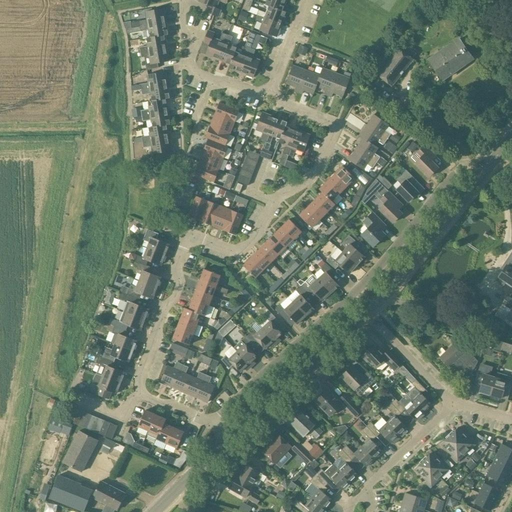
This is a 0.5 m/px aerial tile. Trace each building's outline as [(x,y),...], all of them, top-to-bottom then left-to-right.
[(226,3),(227,0),(198,0),(198,1),(208,5),(206,12),(222,18),(224,14),(220,10),(215,8),(218,1),(226,3)] [(249,11),(251,7),(253,0),(252,0),(245,0),(242,9),(249,11)] [(266,0),(265,4),(269,5),(285,12),(287,6),(284,4),(285,0),(266,0)] [(258,9),(256,14),(281,24),(286,12),(285,12),(269,5),(266,13),(258,9)] [(126,29),(165,21),(163,8),(145,11),(147,19),(138,21),(131,22),(132,27),(126,28),(126,29)] [(238,19),(245,21),(247,12),(241,11),(238,19)] [(276,37),(281,24),(256,14),(254,20),(262,23),(259,30),(276,37)] [(165,21),(126,29),(127,34),(142,31),(144,38),(146,38),(168,34),(165,21)] [(205,54),(218,59),(228,34),(222,32),(219,40),(212,38),(214,33),(208,30),(203,42),(209,44),(205,54)] [(236,47),(230,64),(229,68),(241,72),(256,34),(251,32),(245,46),(245,47),(238,44),(236,47)] [(139,47),(140,53),(166,48),(164,35),(168,35),(168,34),(146,38),(147,46),(139,47)] [(232,36),(228,34),(218,59),(230,64),(236,47),(229,44),(232,36)] [(260,35),(256,34),(241,72),(253,77),(259,60),(252,58),(260,35)] [(472,59),(458,39),(428,59),(442,79),(472,59)] [(414,59),(397,46),(376,73),(392,86),(414,59)] [(141,58),(144,57),(146,70),(158,68),(158,63),(169,61),(166,48),(140,53),(141,58)] [(294,90),(298,92),(306,71),(292,66),(286,83),(296,86),(294,90)] [(322,68),(319,76),(315,86),(316,86),(325,89),(324,93),(328,95),(336,73),(322,68)] [(319,76),(306,71),(298,92),(302,93),(304,90),(313,93),(316,86),(315,86),(319,76)] [(141,89),(167,85),(165,72),(147,75),(148,83),(140,84),(141,89)] [(336,73),(328,95),(332,96),(333,92),(343,96),(349,78),(336,73)] [(148,101),(169,97),(167,85),(141,89),(142,95),(150,93),(151,100),(148,101)] [(140,110),(141,116),(168,111),(165,98),(169,98),(169,97),(148,101),(149,109),(140,110)] [(219,102),(214,114),(234,122),(239,110),(219,102)] [(152,127),(170,124),(168,111),(141,116),(142,121),(151,120),(152,127)] [(260,140),(265,142),(274,117),(262,112),(255,129),(263,132),(260,140)] [(230,133),(234,122),(214,114),(209,125),(230,133)] [(374,115),(366,125),(387,139),(391,134),(385,130),(388,125),(374,115)] [(287,122),(274,117),(265,142),(270,144),(273,136),(280,139),(285,126),(287,122)] [(141,137),(142,142),(168,138),(166,125),(170,124),(152,127),(152,128),(148,128),(150,135),(141,137)] [(225,145),(230,133),(209,125),(205,138),(207,139),(225,145)] [(383,145),(387,139),(366,125),(359,136),(363,139),(363,138),(374,145),(377,140),(383,145)] [(285,126),(280,139),(279,143),(286,145),(279,164),(284,166),(288,155),(297,130),(285,126)] [(309,135),(297,130),(288,155),(293,157),(296,149),(303,152),(309,135)] [(168,138),(142,142),(143,147),(152,146),(153,154),(171,151),(168,138)] [(378,148),(374,145),(363,138),(363,139),(356,149),(376,163),(380,157),(374,153),(378,148)] [(207,139),(203,150),(223,158),(228,146),(225,145),(207,139)] [(387,141),(384,148),(393,152),(397,146),(387,141)] [(413,141),(404,152),(410,157),(419,147),(413,141)] [(411,158),(415,163),(429,177),(438,168),(428,158),(433,154),(424,145),(411,158)] [(376,163),(356,149),(349,159),(363,169),(367,164),(373,168),(376,163)] [(219,170),(223,158),(203,150),(198,162),(219,170)] [(246,157),(258,162),(260,154),(249,150),(246,157)] [(255,168),(258,162),(246,157),(244,163),(255,168)] [(382,166),(386,161),(381,157),(377,162),(382,166)] [(284,166),(297,171),(300,165),(287,160),(284,166)] [(214,182),(219,170),(198,162),(194,174),(214,182)] [(242,169),(253,173),(255,168),(244,163),(242,169)] [(342,166),(334,173),(347,186),(354,178),(342,166)] [(251,179),(253,173),(242,169),(239,175),(251,179)] [(418,192),(410,184),(415,179),(406,170),(396,179),(401,184),(396,189),(409,202),(418,192)] [(362,171),(354,178),(365,189),(366,187),(372,178),(362,171)] [(339,193),(347,186),(334,173),(327,181),(339,193)] [(225,186),(231,188),(235,176),(230,174),(225,186)] [(248,186),(251,179),(239,175),(237,181),(248,186)] [(319,189),(322,192),(332,201),(339,193),(327,181),(319,189)] [(235,190),(240,192),(243,185),(238,183),(235,190)] [(368,188),(362,199),(363,200),(365,202),(374,193),(369,189),(368,188)] [(234,200),(236,194),(226,191),(224,197),(234,200)] [(379,209),(393,222),(402,213),(393,204),(398,200),(389,191),(380,199),(384,203),(379,209)] [(335,204),(332,201),(322,192),(315,199),(327,212),(335,204)] [(188,215),(199,220),(207,200),(196,195),(188,215)] [(235,201),(247,204),(249,199),(236,196),(235,201)] [(315,199),(307,207),(319,219),(327,212),(315,199)] [(219,205),(207,200),(199,220),(211,225),(219,205)] [(231,209),(219,205),(211,225),(223,230),(231,209)] [(319,219),(307,207),(299,215),(306,221),(304,223),(310,229),(319,219)] [(349,208),(344,213),(347,217),(352,211),(349,208)] [(243,214),(231,209),(223,230),(235,234),(243,214)] [(361,234),(373,246),(385,234),(378,227),(383,223),(372,212),(363,222),(368,227),(361,234)] [(347,217),(344,213),(339,218),(342,222),(347,217)] [(282,226),(294,238),(301,231),(289,219),(282,226)] [(334,223),(329,229),(332,232),(337,227),(334,223)] [(282,226),(275,233),(287,245),(294,238),(282,226)] [(149,242),(147,247),(166,254),(170,244),(156,239),(159,233),(147,229),(143,240),(149,242)] [(332,232),(329,229),(324,234),(327,237),(332,232)] [(287,245),(275,233),(266,242),(278,254),(287,245)] [(346,248),(342,252),(357,265),(364,256),(354,247),(358,242),(349,235),(341,243),(346,248)] [(271,262),(278,254),(266,242),(258,250),(271,262)] [(311,246),(306,251),(310,255),(315,250),(311,246)] [(135,261),(139,263),(150,267),(147,265),(147,264),(149,260),(154,262),(162,265),(166,254),(147,247),(144,257),(137,255),(135,261)] [(350,273),(357,265),(342,252),(337,248),(327,260),(336,268),(339,264),(350,273)] [(251,257),(263,270),(271,262),(258,250),(251,257)] [(310,255),(306,251),(301,257),(304,260),(310,255)] [(511,286),(511,252),(504,264),(506,266),(497,279),(504,284),(505,282),(511,286)] [(255,277),(263,270),(251,257),(243,265),(255,277)] [(296,261),(291,267),(294,270),(299,265),(296,261)] [(161,277),(148,272),(150,267),(139,263),(138,264),(137,268),(143,270),(139,281),(157,287),(161,277)] [(325,272),(318,279),(331,293),(339,286),(329,276),(334,272),(326,263),(321,267),(325,272)] [(286,278),(294,270),(291,267),(283,274),(286,278)] [(218,286),(218,285),(222,275),(204,269),(200,279),(218,286)] [(275,282),(279,286),(284,280),(281,277),(275,282)] [(197,289),(214,296),(216,290),(228,294),(229,290),(218,286),(200,279),(197,289)] [(305,282),(300,286),(309,295),(313,291),(323,301),(331,293),(318,279),(310,286),(305,282)] [(121,292),(138,299),(140,293),(153,298),(157,287),(139,281),(137,286),(131,284),(129,289),(123,286),(121,292)] [(271,293),(279,286),(275,282),(268,290),(271,293)] [(300,295),(293,302),(306,316),(314,309),(304,299),(309,295),(300,286),(296,290),(300,295)] [(197,289),(193,299),(210,306),(210,305),(214,296),(197,289)] [(244,294),(249,300),(252,297),(247,291),(244,294)] [(123,311),(145,319),(148,312),(149,309),(136,304),(138,299),(121,292),(119,298),(127,301),(123,311)] [(511,311),(507,318),(511,320),(511,297),(507,295),(502,303),(511,310),(511,311)] [(193,299),(189,309),(206,316),(212,318),(216,307),(210,305),(210,306),(193,299)] [(237,304),(240,308),(245,303),(242,299),(237,304)] [(299,323),(306,316),(293,302),(285,309),(280,304),(276,309),(284,318),(289,313),(299,323)] [(240,308),(237,304),(231,309),(235,313),(240,308)] [(189,309),(185,307),(181,318),(197,324),(202,326),(206,316),(189,309)] [(109,324),(126,330),(128,325),(141,330),(142,326),(145,319),(123,311),(119,321),(111,318),(109,324)] [(262,328),(276,343),(280,340),(278,337),(282,334),(280,332),(285,327),(271,313),(266,317),(270,321),(262,328)] [(224,316),(219,321),(222,325),(227,320),(224,316)] [(197,325),(197,324),(181,318),(177,328),(193,334),(199,336),(203,327),(197,325)] [(222,325),(219,321),(213,326),(217,330),(222,325)] [(115,344),(133,351),(137,340),(124,336),(126,330),(109,324),(107,330),(115,333),(111,343),(115,344)] [(423,329),(428,335),(434,329),(426,326),(423,329)] [(218,331),(219,331),(223,336),(228,333),(222,327),(218,331)] [(189,345),(193,334),(177,328),(173,339),(189,345)] [(255,328),(246,336),(261,352),(266,348),(270,345),(272,347),(276,343),(262,328),(258,332),(255,328)] [(237,351),(251,366),(255,363),(253,360),(256,357),(256,356),(261,352),(246,336),(241,340),(234,347),(237,351)] [(212,341),(207,339),(203,350),(208,352),(212,341)] [(465,350),(456,341),(440,357),(449,366),(454,361),(460,367),(459,369),(468,379),(475,366),(469,359),(473,356),(466,349),(465,350)] [(511,352),(511,344),(497,341),(495,349),(511,352)] [(191,360),(195,351),(174,342),(170,351),(191,360)] [(133,351),(115,344),(113,349),(107,346),(103,357),(114,362),(116,356),(129,361),(133,351)] [(402,364),(398,360),(388,349),(384,353),(380,349),(379,351),(373,345),(362,356),(367,362),(369,361),(376,368),(386,358),(392,365),(396,369),(402,364)] [(247,370),(251,366),(237,351),(229,359),(226,355),(221,359),(229,369),(234,364),(241,371),(244,368),(247,370)] [(198,361),(216,368),(219,360),(201,354),(198,361)] [(114,362),(103,357),(99,356),(96,362),(100,364),(99,367),(105,370),(103,376),(121,383),(125,372),(112,367),(114,362)] [(166,384),(173,387),(182,364),(176,361),(174,368),(168,365),(161,382),(166,384)] [(188,367),(182,364),(173,387),(180,390),(184,392),(191,376),(186,373),(188,367)] [(341,376),(360,395),(375,380),(367,372),(362,376),(352,365),(341,376)] [(479,391),(490,395),(496,377),(485,374),(487,368),(480,365),(474,383),(481,385),(479,391)] [(399,372),(403,377),(408,371),(404,367),(399,372)] [(197,378),(191,376),(184,392),(189,394),(196,397),(206,374),(199,372),(197,378)] [(121,383),(103,376),(97,374),(96,375),(95,377),(94,379),(94,382),(93,384),(99,386),(96,394),(109,399),(112,391),(117,393),(118,390),(121,383)] [(212,377),(206,374),(196,397),(207,402),(215,386),(209,383),(212,377)] [(506,380),(496,377),(490,395),(501,398),(504,387),(511,389),(511,384),(511,376),(507,375),(506,380)] [(419,392),(411,399),(424,412),(432,404),(421,394),(426,389),(416,379),(411,383),(419,392)] [(316,400),(330,415),(342,404),(327,389),(316,400)] [(362,410),(357,405),(345,392),(338,399),(355,416),(362,410)] [(415,419),(416,420),(417,418),(419,420),(424,415),(422,413),(424,412),(411,399),(407,394),(399,402),(396,398),(391,402),(401,413),(405,409),(415,419)] [(395,415),(387,423),(399,435),(407,428),(397,417),(401,413),(391,402),(387,407),(395,415)] [(323,431),(315,424),(315,423),(300,408),(288,421),(303,436),(308,431),(317,438),(323,431)] [(73,423),(80,425),(85,412),(79,409),(73,423)] [(139,426),(149,430),(156,414),(146,410),(139,426)] [(92,415),(85,412),(80,425),(86,428),(92,415)] [(166,419),(156,414),(149,430),(147,434),(157,439),(166,419)] [(92,415),(86,428),(92,431),(98,417),(92,415)] [(98,417),(92,431),(99,433),(105,420),(98,417)] [(51,418),(48,429),(70,434),(73,423),(51,418)] [(366,426),(377,436),(381,432),(391,443),(393,442),(394,443),(399,439),(398,437),(399,435),(387,423),(383,418),(375,426),(371,422),(366,426)] [(166,419),(157,439),(167,443),(174,427),(164,423),(166,419)] [(106,436),(111,423),(105,420),(99,433),(106,436)] [(106,436),(112,439),(118,426),(111,423),(106,436)] [(370,438),(362,446),(374,459),(383,451),(372,440),(377,436),(366,426),(362,430),(370,438)] [(184,431),(174,427),(167,443),(177,448),(184,431)] [(477,443),(472,438),(471,439),(459,427),(441,444),(453,456),(451,457),(456,462),(477,443)] [(63,462),(82,472),(98,440),(79,430),(63,462)] [(271,442),(263,451),(275,463),(291,446),(277,433),(269,440),(271,442)] [(106,440),(103,445),(122,456),(125,449),(106,440)] [(306,441),(302,445),(313,456),(316,459),(322,452),(314,444),(311,446),(306,441)] [(313,456),(302,445),(298,442),(291,448),(307,463),(313,456)] [(511,448),(502,444),(496,455),(511,462),(511,448)] [(346,445),(342,449),(352,460),(356,456),(366,466),(374,459),(362,446),(354,453),(346,445)] [(346,462),(338,469),(350,482),(358,475),(348,464),(352,460),(342,449),(337,454),(346,462)] [(451,468),(446,463),(444,464),(433,452),(415,469),(426,481),(425,482),(430,487),(451,468)] [(169,458),(162,454),(160,458),(167,461),(175,465),(178,459),(170,455),(169,458)] [(511,472),(511,470),(511,462),(496,455),(493,463),(511,472)] [(315,460),(305,469),(311,476),(321,468),(315,460)] [(511,472),(493,463),(487,475),(507,485),(511,477),(509,477),(511,472)] [(239,469),(236,474),(253,484),(256,486),(263,474),(246,464),(242,471),(239,469)] [(350,482),(338,469),(333,465),(325,472),(322,468),(317,473),(327,483),(332,479),(342,490),(350,482)] [(305,492),(312,497),(326,508),(333,500),(322,491),(327,483),(317,473),(314,477),(310,481),(312,483),(305,492)] [(49,498),(84,511),(93,490),(81,485),(82,484),(58,474),(49,498)] [(256,486),(253,484),(236,474),(229,488),(246,497),(253,484),(256,486)] [(93,497),(117,510),(126,493),(101,481),(93,497)] [(46,499),(49,483),(43,482),(40,498),(46,499)] [(484,483),(479,493),(495,500),(500,490),(484,483)] [(253,493),(249,500),(257,504),(261,497),(253,493)] [(406,493),(403,503),(424,509),(427,499),(406,493)] [(491,510),(495,500),(479,493),(475,503),(491,510)] [(427,509),(437,511),(441,511),(444,499),(430,496),(427,509)] [(312,511),(322,511),(326,508),(312,497),(305,506),(296,498),(292,503),(303,511),(307,511),(310,510),(312,511)] [(45,502),(44,511),(55,511),(57,503),(45,502)] [(244,511),(248,511),(252,508),(244,502),(239,508),(244,511)] [(423,511),(424,509),(403,503),(399,511),(423,511)]
